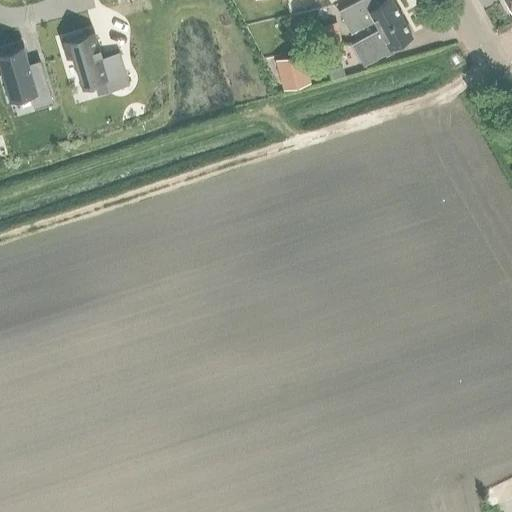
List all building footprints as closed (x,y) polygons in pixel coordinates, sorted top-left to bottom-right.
[(285,0),(288,12),(320,4),(319,0),(285,0)] [(375,21),(380,30),(401,17),(391,0),(389,0),(381,4),(378,0),(359,0),(339,12),(351,34),(375,21)] [(380,30),(353,45),(364,65),(385,53),(386,55),(392,51),(390,47),(411,36),(401,17),(380,30)] [(337,22),(318,26),(322,45),(341,41),(337,22)] [(93,31),(62,40),(67,57),(73,56),(82,86),(105,79),(108,91),(129,85),(119,52),(101,57),(100,55),(102,55),(102,53),(100,54),(98,49),(100,48),(100,47),(98,48),(93,31)] [(23,44),(0,50),(0,70),(9,100),(35,93),(37,98),(50,94),(42,66),(31,69),(23,44)] [(302,52),(275,59),(283,90),(310,83),(302,52)]
